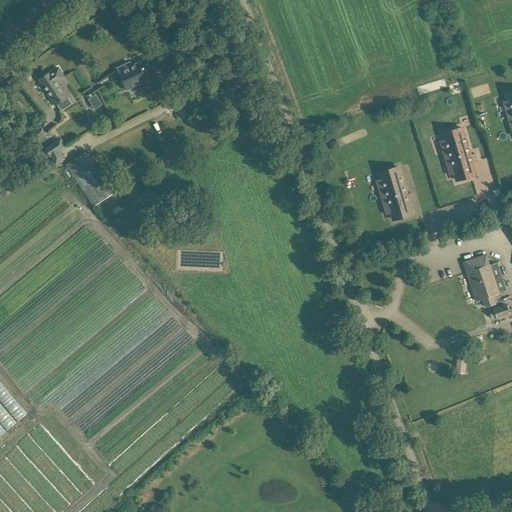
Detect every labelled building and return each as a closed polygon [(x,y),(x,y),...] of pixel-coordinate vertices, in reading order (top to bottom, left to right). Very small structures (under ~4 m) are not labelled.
[(118,68),(122,79),(127,89),(147,80),(140,64),(130,68),(128,64),(118,68)] [(39,79),(45,88),(52,98),(53,98),(57,105),(70,96),(65,89),(63,90),(57,82),(65,77),(59,68),(51,73),(51,72),(39,79)] [(200,121),(207,135),(216,131),(209,117),(200,121)] [(27,135),(36,145),(40,141),(48,135),(40,125),(32,131),(27,135)] [(462,128),(443,134),(451,158),(445,159),(450,176),(456,174),(458,181),(476,176),(472,163),(477,162),(475,154),(470,156),(462,128)] [(61,138),(55,142),(44,149),(55,167),(66,159),(61,151),(67,147),(61,138)] [(337,140),(330,143),(332,150),(336,148),(338,144),(337,140)] [(87,151),(72,161),(66,165),(93,207),(115,193),(87,151)] [(380,172),(385,191),(380,192),(387,214),(392,213),(394,220),(413,214),(409,202),(414,200),(412,193),(407,194),(398,167),(380,172)] [(32,336),(39,343),(53,331),(53,332),(99,291),(90,281),(82,271),(64,287),(62,284),(80,268),(71,258),(70,259),(61,250),(2,302),(10,312),(23,326),(43,308),(52,318),(32,336)] [(464,263),(477,301),(483,299),(486,307),(495,304),(492,296),(499,294),(498,293),(506,290),(497,263),(489,266),(486,255),(464,263)] [(489,311),(491,318),(496,317),(496,319),(509,314),(506,305),(493,309),(489,311)] [(456,363),(455,374),(464,375),(465,364),(456,363)]
